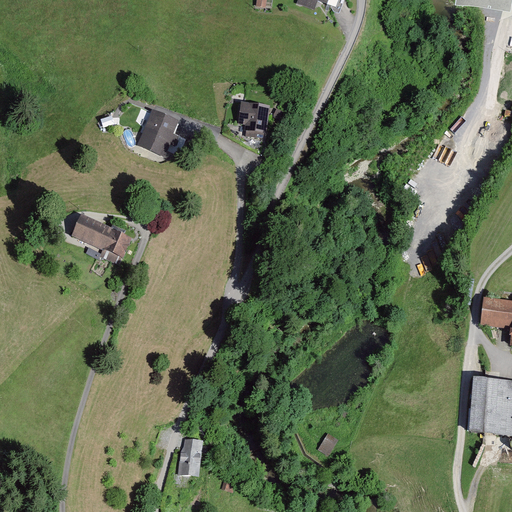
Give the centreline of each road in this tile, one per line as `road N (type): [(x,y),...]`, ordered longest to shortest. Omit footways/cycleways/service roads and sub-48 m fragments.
road 1 (residential): [(366,0),(363,23),(183,428),(154,511)]
road 2 (residential): [(63,511),(73,433),(145,238)]
road 3 (track): [(463,511),(458,463),(473,330),(511,357)]
road 4 (residential): [(434,225),(473,149),(511,30)]
